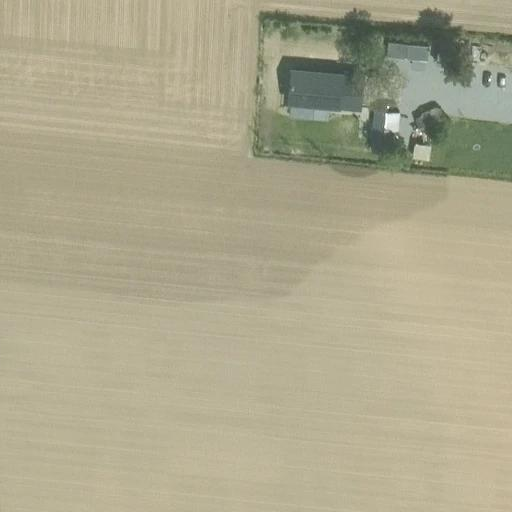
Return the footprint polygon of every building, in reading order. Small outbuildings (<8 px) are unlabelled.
[(430,42),(389,38),(387,53),(428,57),(430,42)] [(292,101),(370,107),(373,73),(295,67),(292,101)] [(408,84),(457,88),(458,76),(409,72),(408,84)] [(423,133),(448,122),(440,105),(438,106),(437,103),(421,110),(423,113),(416,116),(423,133)] [(370,149),(395,151),(399,107),(374,105),(370,149)]
